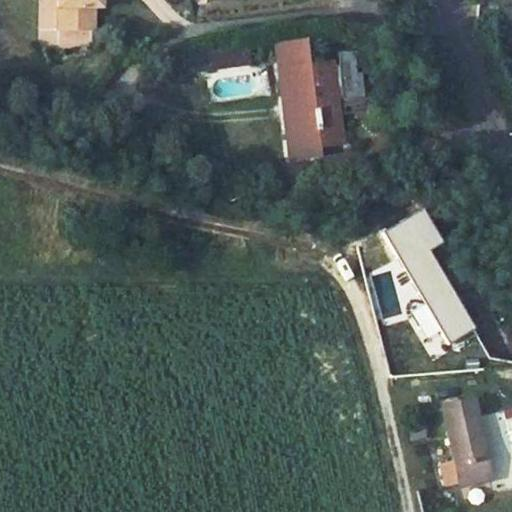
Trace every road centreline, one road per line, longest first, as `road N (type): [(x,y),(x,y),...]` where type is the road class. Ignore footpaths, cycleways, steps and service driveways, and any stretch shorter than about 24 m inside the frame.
road 1 (track): [(403,511),(354,285),(328,256),(0,172)]
road 2 (unclassified): [(423,0),(511,194)]
